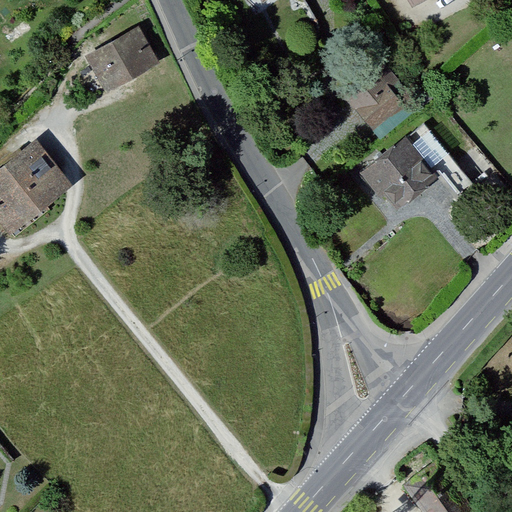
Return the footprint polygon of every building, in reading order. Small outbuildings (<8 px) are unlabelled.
[(402,0),(409,10),(427,0),(402,0)] [(154,67),(134,33),(84,61),(103,96),(154,67)] [(385,80),(355,106),(373,127),(403,102),(385,80)] [(360,178),(391,216),(434,181),(428,174),(451,156),(432,133),(409,151),(403,143),(360,178)] [(33,145),(0,169),(0,226),(7,235),(67,189),(33,145)] [(401,489),(417,511),(465,511),(432,466),(401,489)]
